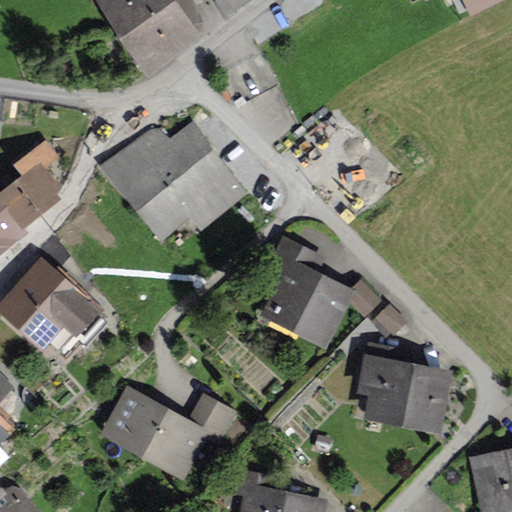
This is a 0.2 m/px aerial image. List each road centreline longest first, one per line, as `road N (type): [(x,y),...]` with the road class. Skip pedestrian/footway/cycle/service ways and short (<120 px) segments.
road 1 (residential): [(395,511),(481,418),(484,376),(232,117),(165,77)]
road 2 (residential): [(0,286),(72,188),(106,103)]
road 3 (residential): [(261,0),(165,77)]
